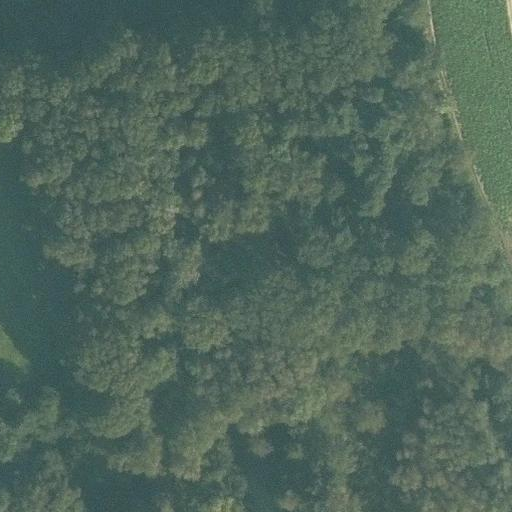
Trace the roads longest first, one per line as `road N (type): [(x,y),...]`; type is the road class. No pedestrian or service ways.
road 1 (track): [(166,37),(176,81),(154,87),(157,122),(204,300),(240,308),(263,283),(257,239),(206,84)]
road 2 (track): [(279,0),(0,84)]
